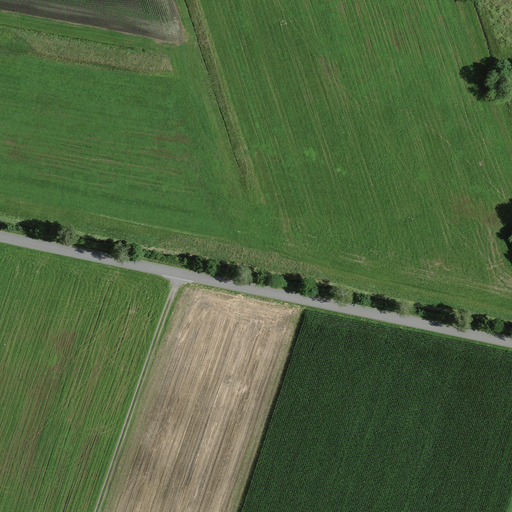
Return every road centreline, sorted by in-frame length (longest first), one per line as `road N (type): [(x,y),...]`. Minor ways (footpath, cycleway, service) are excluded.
road 1 (unclassified): [(0,235),(511,343)]
road 2 (track): [(99,511),(180,271)]
